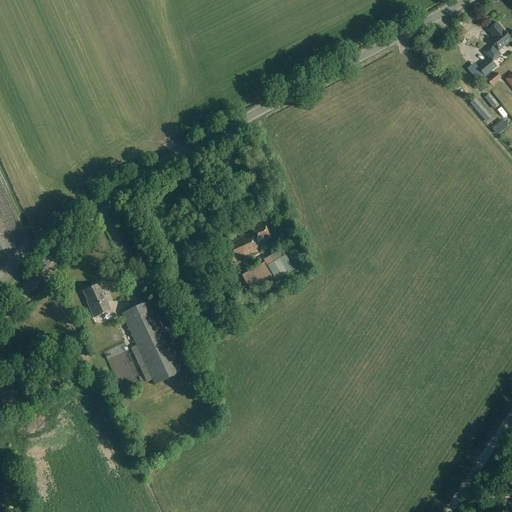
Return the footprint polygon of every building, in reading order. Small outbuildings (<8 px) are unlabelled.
[(497,67),(493,63),(501,56),(498,52),(511,41),(498,23),(488,31),(495,39),(490,42),(493,46),(485,53),(489,59),(478,68),(485,77),(497,67)] [(501,79),(497,73),(487,81),(492,87),(501,79)] [(511,122),(511,120),(490,94),(485,98),(502,119),(491,128),(497,135),(511,122)] [(260,251),(260,250),(260,249),(258,244),(270,238),(263,224),(251,230),(253,233),(223,247),(232,264),(238,262),(239,264),(242,262),(242,260),(260,251)] [(241,276),(250,291),(288,269),(280,255),(241,276)] [(89,307),(93,318),(109,311),(98,285),(83,292),(90,307),(89,307)] [(164,287),(162,289),(150,294),(153,301),(159,298),(165,311),(174,308),(164,287)] [(152,380),(154,385),(182,373),(149,302),(121,315),(136,346),(130,349),(146,383),(152,380)] [(14,377),(23,398),(30,395),(22,378),(26,377),(24,372),(14,377)]
